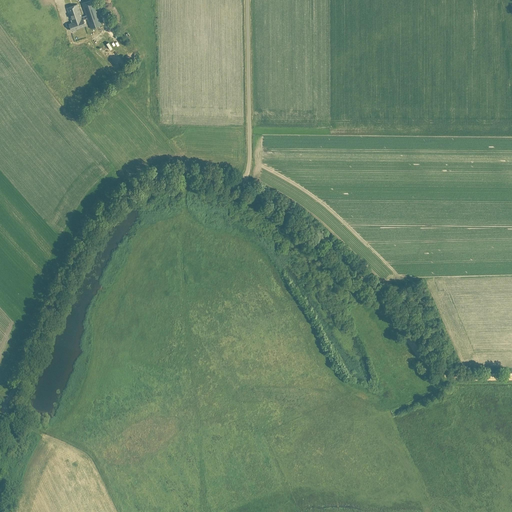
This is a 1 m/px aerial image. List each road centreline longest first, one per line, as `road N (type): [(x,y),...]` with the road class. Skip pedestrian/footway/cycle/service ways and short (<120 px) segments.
road 1 (unclassified): [(0,405),(105,204),(166,169),(245,177),(248,0)]
road 2 (track): [(511,377),(439,374),(370,290)]
road 3 (track): [(370,290),(307,222),(242,181)]
